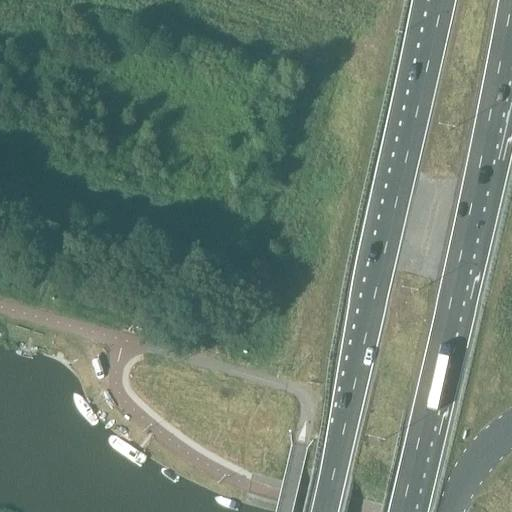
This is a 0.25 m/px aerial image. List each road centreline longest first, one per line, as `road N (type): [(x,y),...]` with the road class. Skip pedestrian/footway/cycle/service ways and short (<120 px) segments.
road 1 (trunk): [(441,0),(324,511)]
road 2 (trunk): [(400,511),(511,0)]
